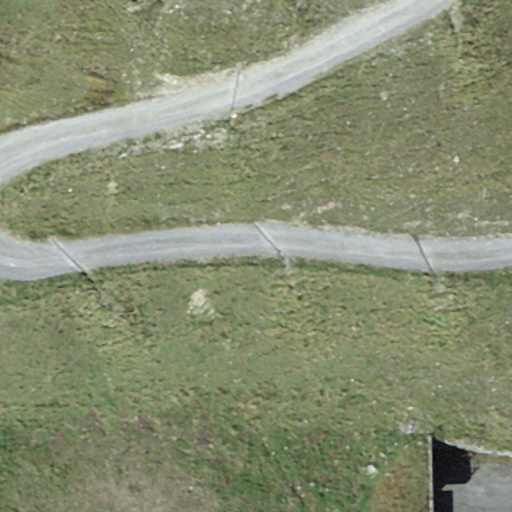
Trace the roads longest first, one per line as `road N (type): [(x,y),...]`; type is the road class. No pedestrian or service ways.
road 1 (track): [(511,238),(240,224),(40,239),(0,225)]
road 2 (track): [(0,157),(217,80),(405,0)]
